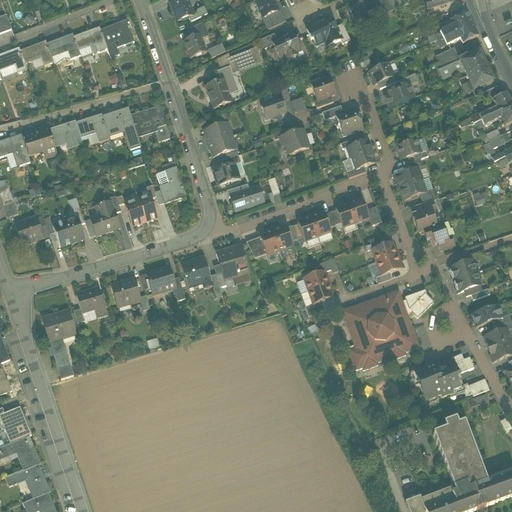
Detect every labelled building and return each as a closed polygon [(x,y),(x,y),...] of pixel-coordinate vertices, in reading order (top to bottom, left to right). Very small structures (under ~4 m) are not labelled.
[(170,6),(176,23),(189,18),(193,17),(192,14),(189,6),(186,7),(184,0),(170,6)] [(278,13),(271,0),(262,0),(255,3),(263,20),(278,13)] [(385,0),(379,3),(385,16),(396,10),(391,0),(385,0)] [(391,0),(396,10),(401,8),(397,0),(391,0)] [(424,8),(419,0),(417,0),(408,4),(412,13),(424,8)] [(452,5),(450,0),(430,0),(431,2),(431,3),(429,4),(431,10),(433,9),(433,10),(452,5)] [(350,11),(356,23),(380,11),(376,2),(373,4),(371,1),(365,4),(365,3),(360,5),(360,6),(350,11)] [(232,11),(241,7),(239,2),(230,6),(232,11)] [(431,3),(431,2),(424,4),(426,12),(433,10),(433,9),(431,10),(429,4),(431,3)] [(204,8),(192,14),(193,17),(189,18),(191,23),(207,15),(204,8)] [(262,20),(267,32),(285,23),(280,12),(278,13),(263,20),(262,20)] [(451,22),(453,27),(457,33),(472,25),(466,14),(451,22)] [(28,15),(23,22),(29,27),(34,20),(28,15)] [(0,18),(0,35),(12,31),(6,16),(0,18)] [(451,28),(453,27),(451,22),(450,19),(439,25),(442,32),(445,31),(451,28)] [(313,40),(316,48),(325,44),(327,48),(340,41),(341,41),(335,29),(332,22),(327,24),(325,20),(305,30),(310,41),(313,40)] [(100,31),(105,45),(121,39),(124,47),(125,46),(134,43),(126,22),(100,31)] [(190,30),(194,38),(200,36),(199,33),(206,30),(203,24),(190,30)] [(472,25),(457,33),(460,40),(463,45),(478,37),(472,25)] [(340,41),(342,46),(350,42),(342,26),(335,29),(341,41),(340,41)] [(442,39),(443,40),(457,33),(453,27),(451,28),(452,30),(446,32),(445,31),(442,32),(439,34),(442,39)] [(99,29),(73,39),(78,52),(95,46),(97,54),(107,50),(105,45),(100,31),(99,29)] [(200,36),(201,40),(208,37),(206,30),(199,33),(200,36)] [(460,40),(457,33),(443,40),(446,47),(460,40)] [(434,37),(436,42),(442,39),(439,34),(434,37)] [(259,42),(263,51),(273,47),(271,44),(276,41),(274,35),(259,42)] [(72,36),(46,45),(51,59),(54,58),(67,53),(70,61),(80,57),(78,52),(73,39),(72,36)] [(183,42),(190,60),(206,54),(201,40),(200,36),(194,38),(183,42)] [(297,44),(294,38),(289,36),(276,41),(271,44),(273,47),(275,46),(276,49),(274,50),(272,51),(277,62),(279,61),(280,62),(285,59),(286,62),(297,57),(296,54),(301,52),(300,49),(301,45),(297,44)] [(117,50),(124,47),(121,39),(105,45),(107,50),(110,60),(119,56),(117,50)] [(443,40),(442,39),(436,42),(440,50),(446,47),(443,40)] [(45,42),(19,52),(25,66),(32,63),(41,60),(44,68),(53,64),(51,59),(46,45),(45,42)] [(317,57),(327,48),(325,44),(316,48),(314,49),(317,57)] [(95,46),(78,52),(80,57),(81,60),(97,54),(95,46)] [(117,50),(119,56),(128,53),(125,46),(124,47),(117,50)] [(208,52),(211,60),(225,53),(222,46),(208,52)] [(411,52),(408,46),(397,50),(399,56),(411,52)] [(18,49),(0,56),(0,72),(14,67),(17,74),(26,71),(25,66),(19,52),(18,49)] [(235,68),(236,72),(261,62),(256,49),(229,59),(233,69),(235,68)] [(436,58),(439,64),(453,57),(450,51),(436,58)] [(54,58),(56,65),(64,60),(70,61),(67,53),(54,58)] [(459,62),(464,71),(466,77),(468,76),(486,68),(482,61),(479,54),(467,60),(466,58),(459,62)] [(217,60),(221,73),(229,70),(233,69),(229,59),(228,55),(217,60)] [(367,57),(360,60),(364,69),(371,66),(367,57)] [(456,63),(453,57),(439,64),(435,66),(438,72),(446,69),(446,68),(456,64),(456,63)] [(41,60),(32,63),(35,71),(44,68),(41,60)] [(387,65),(393,77),(399,74),(394,62),(387,65)] [(450,78),(464,71),(459,62),(456,63),(456,64),(446,68),(446,69),(450,78)] [(369,73),(375,86),(377,85),(393,78),(393,77),(387,65),(369,73)] [(0,78),(1,80),(17,74),(14,67),(0,72),(0,78)] [(334,78),(330,68),(325,70),(329,80),(334,78)] [(489,75),(486,68),(468,76),(472,83),(470,84),(467,86),(470,92),(473,91),(492,82),(489,75)] [(443,82),(450,78),(446,69),(438,72),(443,82)] [(205,88),(214,111),(231,104),(228,97),(227,92),(236,89),(230,74),(229,70),(221,73),(218,74),(221,83),(205,88)] [(398,83),(400,89),(409,85),(410,88),(418,85),(414,75),(398,83)] [(118,84),(115,76),(108,78),(111,87),(118,84)] [(125,85),(122,77),(117,79),(120,87),(125,85)] [(287,87),(282,78),(278,80),(282,90),(287,87)] [(377,85),(379,91),(386,88),(396,84),(393,78),(377,85)] [(316,102),(317,103),(331,98),(335,96),(329,80),(311,86),(316,102)] [(386,101),(386,103),(388,109),(414,99),(410,88),(409,85),(400,89),(399,89),(400,90),(388,94),(389,97),(387,98),(386,100),(386,101)] [(465,95),(470,92),(467,86),(462,88),(465,95)] [(280,100),(281,100),(288,98),(285,88),(272,94),(275,101),(280,100)] [(487,92),(492,101),(502,97),(497,88),(487,92)] [(238,93),(236,89),(227,92),(228,97),(238,93)] [(492,101),(496,109),(498,114),(511,107),(511,103),(507,94),(502,97),(492,101)] [(281,100),(283,106),(289,100),(288,98),(281,100)] [(314,103),(316,110),(333,104),(331,98),(317,103),(316,102),(314,103)] [(290,103),(294,115),(306,111),(301,99),(290,103)] [(260,107),(265,121),(271,119),(279,116),(285,113),(283,106),(281,100),(280,100),(275,101),(272,103),(260,107)] [(489,119),(481,123),(483,128),(501,119),(505,127),(511,123),(511,107),(498,114),(489,119)] [(159,108),(131,117),(133,126),(137,136),(156,130),(165,127),(159,108)] [(322,114),(324,122),(336,118),(335,117),(343,115),(340,108),(322,114)] [(489,119),(498,114),(496,109),(479,118),(478,118),(480,122),(481,123),(489,119)] [(107,134),(123,129),(133,126),(131,117),(128,110),(102,118),(107,134)] [(340,131),(343,138),(363,131),(360,124),(362,119),(358,117),(355,110),(343,115),(335,117),(336,118),(338,125),(336,129),(340,131)] [(101,116),(75,125),(80,140),(95,135),(98,144),(109,140),(107,134),(102,118),(101,116)] [(281,121),(279,116),(271,119),(273,124),(281,121)] [(460,125),(461,129),(473,126),(480,122),(478,118),(479,118),(477,116),(460,125)] [(213,122),(215,129),(226,125),(224,117),(213,122)] [(324,122),(336,129),(338,125),(336,118),(324,122)] [(479,131),(483,128),(481,123),(480,122),(473,126),(479,131)] [(75,123),(49,131),(54,148),(69,143),(71,149),(82,146),(81,143),(80,140),(75,125),(75,123)] [(203,133),(208,146),(231,138),(226,125),(215,129),(203,133)] [(137,136),(133,126),(123,129),(125,135),(130,151),(140,148),(137,136)] [(155,134),(157,144),(169,140),(165,127),(156,130),(157,131),(155,134)] [(48,129),(22,137),(28,157),(44,152),(46,160),(57,156),(54,148),(49,131),(48,129)] [(107,134),(109,140),(125,135),(123,129),(107,134)] [(272,136),(274,142),(279,140),(287,137),(285,131),(272,136)] [(497,132),(482,138),(485,144),(489,143),(496,139),(499,138),(497,132)] [(307,143),(305,137),(303,137),(302,133),(298,135),(298,133),(292,135),(287,137),(279,140),(281,148),(286,147),(289,156),(309,150),(307,146),(306,143),(307,143)] [(499,138),(496,139),(500,146),(511,140),(508,133),(499,138)] [(90,147),(98,144),(95,135),(80,140),(81,143),(88,141),(90,147)] [(311,135),(305,137),(307,143),(306,143),(307,146),(314,144),(311,135)] [(30,164),(28,157),(22,137),(21,136),(0,143),(0,159),(6,157),(15,154),(19,167),(30,164)] [(236,151),(231,138),(208,146),(212,159),(224,155),(236,151)] [(496,139),(489,143),(490,144),(492,150),(500,146),(496,139)] [(511,149),(503,154),(505,159),(511,155),(511,139),(511,140),(511,149)] [(260,140),(252,143),(255,150),(262,147),(260,140)] [(426,153),(428,158),(430,158),(424,140),(416,142),(420,154),(426,153)] [(340,145),(342,151),(347,149),(354,147),(352,141),(340,145)] [(396,149),(401,162),(413,157),(421,155),(420,154),(416,142),(416,141),(396,149)] [(347,149),(351,160),(371,153),(367,142),(354,147),(347,149)] [(491,160),(496,158),(492,150),(490,144),(483,147),(487,155),(489,155),(491,160)] [(224,155),(226,161),(238,157),(236,151),(224,155)] [(374,165),(371,153),(351,160),(355,171),(355,172),(363,169),(374,165)] [(413,157),(415,163),(428,158),(426,153),(420,154),(421,155),(413,157)] [(10,170),(19,167),(15,154),(6,157),(10,170)] [(492,162),(494,165),(505,159),(503,154),(496,158),(491,160),(492,162)] [(240,164),(238,157),(226,161),(222,162),(224,169),(234,166),(234,167),(240,164)] [(142,158),(134,161),(136,166),(144,163),(142,158)] [(499,169),(508,165),(505,159),(494,165),(499,169)] [(60,166),(58,160),(48,163),(50,169),(60,166)] [(346,174),(355,171),(351,160),(342,164),(346,174)] [(409,166),(411,172),(417,170),(423,168),(420,161),(409,166)] [(162,168),(164,174),(166,173),(176,170),(174,164),(162,168)] [(244,176),(240,164),(234,167),(238,179),(244,176)] [(213,173),(218,187),(238,180),(238,179),(234,167),(234,166),(224,169),(213,173)] [(417,170),(421,182),(428,180),(430,179),(426,167),(423,168),(417,170)] [(346,174),(348,180),(365,174),(363,169),(355,172),(355,171),(346,174)] [(176,170),(166,173),(170,185),(160,188),(159,189),(160,193),(164,205),(165,205),(186,198),(176,170)] [(395,178),(399,190),(421,182),(417,170),(411,172),(395,178)] [(156,177),(160,188),(170,185),(166,173),(164,174),(156,177)] [(72,178),(65,180),(67,187),(74,186),(72,178)] [(274,180),(268,182),(273,197),(279,195),(274,180)] [(426,194),(432,191),(428,180),(421,182),(426,194)] [(426,194),(421,182),(399,190),(404,202),(411,200),(412,201),(416,199),(417,198),(419,197),(426,194)] [(226,193),(228,199),(230,199),(230,198),(249,192),(247,186),(226,193)] [(0,189),(0,196),(10,193),(8,187),(0,189)] [(152,188),(146,190),(149,197),(150,201),(156,199),(154,195),(152,188)] [(249,192),(230,198),(230,199),(235,213),(263,204),(259,189),(249,192)] [(419,197),(422,206),(432,202),(437,200),(438,200),(435,190),(432,191),(426,194),(419,197)] [(0,196),(0,201),(0,203),(12,199),(10,193),(0,196)] [(160,193),(154,195),(156,199),(158,207),(164,205),(160,193)] [(149,197),(138,201),(146,224),(157,220),(150,201),(149,197)] [(482,197),(474,200),(477,207),(485,204),(482,197)] [(111,204),(115,215),(120,213),(119,208),(116,200),(115,198),(109,201),(110,204),(111,204)] [(122,198),(116,200),(119,208),(124,206),(122,198)] [(0,203),(2,208),(14,204),(12,199),(0,203)] [(73,211),(79,209),(75,199),(66,202),(73,211)] [(353,201),(348,203),(356,225),(369,220),(366,212),(362,200),(354,203),(353,201)] [(432,202),(435,211),(436,213),(437,212),(441,211),(437,200),(432,202)] [(124,206),(132,229),(146,224),(138,201),(124,206)] [(435,211),(432,202),(422,206),(415,208),(418,217),(431,212),(431,213),(435,211)] [(343,230),(356,225),(348,203),(342,205),(343,207),(335,210),(336,212),(341,225),(342,230),(343,230)] [(2,208),(4,214),(16,210),(14,204),(2,208)] [(95,238),(96,239),(120,230),(115,215),(111,204),(110,204),(98,208),(101,219),(90,223),(90,224),(95,238)] [(76,220),(79,227),(84,225),(84,224),(79,209),(73,211),(76,220)] [(369,220),(371,228),(381,224),(376,209),(366,212),(369,220)] [(18,216),(16,210),(4,214),(6,220),(18,216)] [(436,228),(442,226),(437,212),(436,213),(435,211),(431,213),(436,228)] [(336,212),(330,214),(335,227),(341,225),(336,212)] [(418,234),(423,233),(436,228),(431,213),(431,212),(418,217),(413,219),(418,234)] [(315,214),(310,217),(318,239),(329,234),(331,234),(329,229),(324,216),(324,214),(316,216),(315,214)] [(329,229),(335,227),(330,214),(324,216),(329,229)] [(306,243),(318,239),(310,217),(304,219),(304,221),(297,223),(298,226),(303,239),(304,243),(306,243)] [(45,228),(43,222),(42,218),(35,220),(36,223),(39,230),(45,228)] [(43,222),(45,228),(48,237),(54,235),(52,228),(49,220),(43,222)] [(76,220),(64,224),(71,245),(83,240),(79,227),(76,220)] [(14,226),(21,248),(42,241),(39,230),(36,223),(28,225),(27,222),(26,222),(26,223),(15,227),(15,226),(14,226)] [(59,249),(71,245),(64,224),(52,228),(54,235),(59,249)] [(85,226),(89,240),(95,238),(90,224),(85,226)] [(448,224),(442,226),(447,240),(451,239),(453,238),(448,224)] [(356,225),(343,230),(345,236),(358,231),(356,225)] [(298,226),(292,228),(297,241),(303,239),(298,226)] [(442,226),(436,228),(423,233),(427,243),(432,240),(434,246),(437,245),(448,241),(447,240),(442,226)] [(277,228),(272,230),(280,252),(291,248),(293,248),(291,243),(286,229),(286,227),(278,230),(277,228)] [(49,239),(48,237),(45,228),(39,230),(42,241),(42,242),(49,239)] [(291,243),(297,241),(292,228),(286,229),(291,243)] [(266,257),(280,252),(272,230),(266,232),(266,234),(259,237),(260,239),(266,256),(266,257)] [(329,234),(318,239),(320,246),(332,242),(329,234)] [(486,241),(483,234),(476,236),(479,244),(486,241)] [(246,244),(254,260),(266,256),(260,239),(246,244)] [(309,250),(320,246),(318,239),(306,243),(309,250)] [(437,245),(440,252),(454,247),(451,239),(447,240),(448,241),(437,245)] [(352,249),(350,241),(343,243),(345,251),(352,249)] [(364,247),(366,253),(379,248),(377,243),(364,247)] [(371,251),(376,264),(398,256),(396,251),(394,251),(392,244),(371,251)] [(221,274),(224,282),(230,280),(230,278),(248,273),(243,258),(242,259),(238,248),(215,255),(219,267),(221,274)] [(291,248),(280,252),(282,261),(294,256),(291,248)] [(269,265),(282,261),(280,252),(266,257),(269,265)] [(400,262),(398,256),(376,264),(381,278),(389,275),(401,271),(398,263),(400,262)] [(452,262),(454,268),(471,262),(469,256),(452,262)] [(189,291),(190,294),(212,288),(212,287),(209,278),(204,259),(180,266),(188,291),(189,291)] [(331,271),(332,275),(338,273),(334,261),(320,265),(323,273),(324,274),(331,271)] [(448,270),(453,283),(478,274),(476,268),(473,267),(471,262),(454,268),(448,270)] [(381,278),(376,264),(367,268),(372,281),(376,279),(381,278)] [(213,269),(215,276),(221,274),(219,267),(213,269)] [(145,275),(146,276),(169,269),(169,268),(145,275)] [(150,290),(151,295),(174,289),(175,288),(172,281),(169,269),(146,276),(150,290)] [(304,281),(308,293),(330,285),(328,279),(326,280),(324,274),(323,273),(303,280),(304,281)] [(221,274),(215,276),(220,290),(226,288),(224,282),(221,274)] [(480,279),(478,274),(453,283),(457,295),(464,293),(480,287),(478,282),(479,282),(480,279)] [(376,279),(378,285),(391,281),(389,275),(381,278),(376,279)] [(140,278),(144,291),(150,290),(146,276),(140,278)] [(213,292),(220,290),(215,276),(209,278),(212,287),(212,288),(213,292)] [(224,282),(226,288),(227,290),(234,288),(232,279),(230,280),(224,282)] [(111,287),(117,308),(131,303),(132,306),(140,303),(139,300),(133,280),(111,287)] [(173,292),(176,303),(185,301),(178,280),(172,281),(175,288),(174,289),(175,291),(173,291),(173,292)] [(300,296),(308,293),(304,281),(296,284),(300,296)] [(332,291),(330,285),(308,293),(313,306),(313,307),(321,304),(333,299),(330,292),(332,291)] [(466,298),(470,297),(482,293),(480,287),(464,293),(466,298)] [(174,289),(151,295),(152,298),(173,292),(173,291),(175,291),(174,289)] [(97,320),(107,317),(99,290),(76,297),(80,311),(81,317),(82,316),(95,313),(97,320)] [(220,290),(213,292),(216,300),(222,298),(220,290)] [(488,291),(482,293),(470,297),(473,302),(490,296),(488,291)] [(405,302),(402,303),(407,318),(411,314),(417,320),(433,304),(425,295),(426,294),(425,292),(404,299),(405,302)] [(308,293),(300,296),(302,302),(298,305),(304,320),(308,319),(304,309),(313,306),(308,293)] [(342,313),(354,347),(355,350),(348,353),(355,372),(362,369),(363,372),(378,367),(377,364),(390,359),(391,362),(405,357),(404,354),(418,349),(407,318),(402,303),(399,295),(369,306),(368,304),(342,313)] [(140,303),(143,313),(150,311),(146,298),(139,300),(140,303)] [(333,301),(333,299),(321,304),(324,313),(334,309),(332,302),(333,301)] [(304,309),(308,319),(324,313),(321,304),(313,307),(313,306),(304,309)] [(502,319),(508,317),(504,305),(497,307),(502,319)] [(476,329),(492,323),(502,320),(502,319),(497,307),(469,317),(472,324),(473,323),(476,329)] [(74,313),(78,325),(84,323),(82,316),(81,317),(80,311),(74,313)] [(82,316),(84,323),(97,320),(95,313),(82,316)] [(42,322),(48,343),(49,343),(62,339),(75,335),(68,314),(42,322)] [(502,320),(492,323),(494,329),(495,329),(511,323),(508,317),(502,319),(502,320)] [(495,329),(497,335),(506,331),(507,332),(511,330),(511,322),(511,323),(495,329)] [(315,326),(307,330),(310,336),(318,332),(315,326)] [(486,346),(488,352),(511,343),(507,332),(506,331),(497,335),(484,339),(486,346)] [(49,343),(57,370),(70,366),(62,339),(49,343)] [(157,339),(146,343),(149,351),(159,347),(157,339)] [(0,364),(10,361),(3,344),(1,345),(0,341),(0,364)] [(511,347),(511,343),(488,352),(490,357),(492,364),(506,359),(511,356),(511,347)] [(125,356),(118,349),(111,355),(118,363),(125,356)] [(451,360),(453,365),(458,363),(463,361),(461,356),(451,360)] [(469,359),(464,361),(468,372),(473,369),(469,359)] [(462,374),(468,372),(464,361),(463,361),(458,363),(462,374)] [(457,376),(462,374),(458,363),(453,365),(457,376)] [(419,387),(425,403),(441,396),(442,399),(463,390),(462,387),(457,376),(453,365),(440,370),(440,369),(436,367),(434,368),(433,367),(410,376),(415,389),(419,387)] [(57,370),(60,381),(73,377),(70,366),(57,370)] [(1,379),(0,377),(0,397),(11,393),(5,377),(1,379)] [(485,381),(479,383),(483,394),(489,391),(485,381)] [(478,396),(483,394),(479,383),(473,385),(478,396)] [(466,398),(471,396),(468,387),(467,385),(462,387),(463,390),(466,398)] [(472,398),(478,396),(473,385),(468,387),(471,396),(472,398)] [(485,396),(466,403),(469,410),(487,403),(485,396)] [(8,430),(13,444),(25,439),(29,437),(30,437),(24,423),(22,424),(16,410),(4,415),(0,416),(0,421),(4,432),(8,430)] [(432,435),(453,489),(467,484),(469,490),(487,483),(464,422),(458,425),(456,419),(444,424),(446,429),(432,435)] [(505,434),(511,430),(511,429),(506,419),(499,423),(505,434)] [(4,447),(13,444),(8,430),(4,432),(0,433),(0,436),(2,442),(4,447)] [(18,459),(23,472),(36,467),(38,466),(40,465),(33,447),(27,450),(26,446),(28,445),(25,439),(13,444),(4,447),(0,449),(0,456),(1,456),(3,462),(17,456),(18,459)] [(0,466),(18,459),(17,456),(3,462),(1,456),(0,456),(0,466)] [(29,486),(35,500),(48,494),(50,494),(44,480),(42,480),(36,467),(23,472),(13,476),(17,485),(25,482),(30,480),(31,485),(29,486)] [(453,489),(421,502),(424,511),(474,511),(476,511),(486,511),(485,508),(511,497),(511,474),(487,483),(469,490),(467,484),(453,489)] [(17,485),(13,476),(5,480),(8,489),(17,485)] [(27,489),(33,501),(35,500),(29,486),(31,485),(30,480),(25,482),(27,489)] [(25,482),(17,485),(19,492),(27,489),(25,482)] [(55,511),(48,494),(35,500),(33,501),(22,505),(25,511),(55,511)] [(407,511),(424,511),(421,502),(419,498),(405,504),(407,511)]
